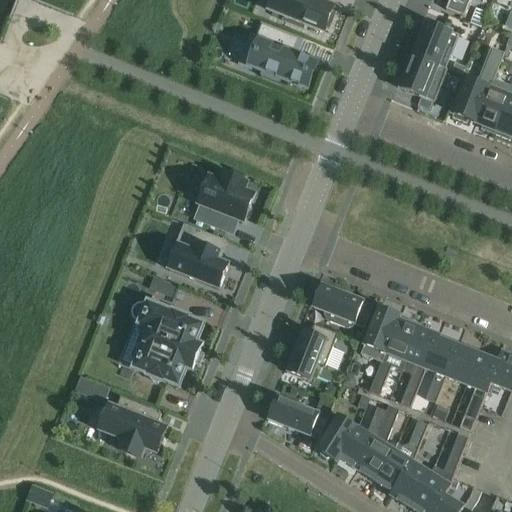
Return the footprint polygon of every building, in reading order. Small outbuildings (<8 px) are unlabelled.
[(276,0),(271,14),(272,14),(286,19),(284,23),(305,31),(306,27),(320,33),(325,35),(327,29),(330,30),(336,16),(333,14),(335,8),(334,8),(322,4),(323,0),(276,0)] [(447,0),(451,1),(447,12),(466,19),(473,0),(447,0)] [(423,35),(414,58),(447,71),(448,67),(454,53),(460,37),(432,26),(428,37),(423,35)] [(246,58),(243,66),(263,73),(261,79),(281,87),(283,82),(307,91),(310,83),(312,78),(317,65),(294,55),(299,42),(263,27),(257,41),(254,40),(249,52),(246,58)] [(508,47),(511,36),(502,32),(497,43),(508,47)] [(457,109),(452,121),(468,127),(470,128),(470,126),(471,125),(472,123),(474,123),(475,124),(477,125),(492,89),(494,82),(504,56),(492,51),(483,75),(481,82),(470,78),(469,81),(468,83),(459,107),(458,110),(457,109)] [(414,58),(405,80),(410,82),(405,93),(426,101),(436,105),(449,72),(447,71),(414,58)] [(456,66),(453,73),(464,78),(467,70),(456,66)] [(492,89),(477,125),(479,126),(481,126),(483,127),(482,129),(480,133),(496,139),(511,99),(511,89),(498,84),(496,83),(494,82),(492,89)] [(511,99),(496,139),(499,140),(507,143),(510,144),(511,145),(511,99)] [(202,207),(196,222),(227,234),(233,219),(245,224),(255,198),(245,194),(248,186),(225,178),(222,185),(211,181),(201,207),(202,207)] [(179,248),(170,272),(220,292),(230,267),(219,262),(221,256),(223,256),(228,243),(186,227),(178,248),(179,248)] [(155,279),(150,291),(161,296),(166,284),(155,279)] [(324,288),(315,311),(326,315),(325,317),(328,323),(349,331),(355,329),(356,326),(365,330),(374,308),(365,304),(324,288)] [(136,310),(134,314),(135,319),(137,323),(142,324),(140,327),(151,332),(147,340),(135,372),(149,378),(149,379),(151,380),(151,379),(154,383),(159,385),(163,384),(165,385),(166,384),(180,390),(187,372),(194,375),(200,361),(205,348),(198,345),(205,327),(190,321),(191,320),(174,314),(176,309),(154,300),(151,305),(151,306),(149,305),(148,308),(143,306),(140,307),(136,310)] [(380,310),(361,357),(384,366),(401,323),(402,319),(393,316),(392,313),(385,310),(382,311),(380,310)] [(384,366),(372,395),(381,399),(392,369),(403,374),(407,364),(420,331),(422,327),(409,322),(408,326),(401,323),(384,366)] [(306,334),(289,375),(312,384),(318,367),(326,370),(339,336),(315,327),(311,336),(306,334)] [(412,380),(402,407),(411,411),(427,372),(428,372),(440,341),(441,339),(420,331),(407,364),(403,374),(411,377),(412,380)] [(437,376),(427,402),(437,406),(447,380),(460,348),(440,341),(428,372),(437,376)] [(352,342),(351,345),(353,351),(356,352),(359,345),(352,342)] [(460,348),(447,380),(467,388),(468,387),(480,356),(460,348)] [(470,440),(454,482),(481,493),(489,495),(497,499),(511,504),(511,357),(503,354),(499,364),(491,386),(487,396),(482,410),(476,424),(472,435),(470,440)] [(476,392),(465,419),(476,424),(482,410),(487,396),(491,386),(499,364),(480,356),(468,387),(467,388),(476,392)] [(348,376),(344,386),(354,391),(357,384),(354,378),(348,376)] [(97,385),(91,400),(105,406),(111,391),(97,385)] [(112,408),(102,434),(108,437),(105,442),(111,444),(116,447),(117,446),(122,448),(120,452),(143,461),(143,460),(146,452),(156,456),(157,456),(161,448),(162,447),(161,446),(164,439),(165,440),(165,439),(165,438),(168,430),(167,429),(167,430),(157,426),(162,415),(122,399),(118,410),(112,408)] [(363,399),(359,410),(366,412),(370,401),(363,399)] [(279,401),(270,423),(321,443),(329,420),(336,405),(323,400),(317,415),(279,401)] [(438,408),(434,420),(446,424),(450,412),(438,408)] [(376,445),(358,472),(358,473),(376,484),(383,473),(393,457),(396,453),(397,449),(398,446),(397,448),(388,444),(400,413),(401,413),(390,409),(388,414),(388,415),(377,442),(376,445)] [(360,431),(341,461),(358,472),(376,445),(377,442),(388,415),(388,414),(378,411),(368,436),(360,431)] [(340,418),(318,452),(321,453),(321,456),(328,460),(331,460),(338,465),(341,461),(360,431),(340,418)] [(465,419),(461,430),(472,435),(476,424),(465,419)] [(383,473),(376,484),(394,495),(392,498),(393,499),(414,466),(414,465),(415,462),(419,452),(421,447),(427,434),(428,431),(429,428),(419,424),(416,431),(414,435),(410,446),(403,448),(398,446),(397,449),(396,453),(393,457),(383,473)] [(432,476),(411,510),(413,511),(435,511),(445,497),(451,488),(454,482),(470,440),(460,436),(446,472),(443,473),(435,470),(432,476)] [(414,466),(393,499),(411,510),(432,476),(414,465),(414,466)] [(454,482),(452,489),(457,491),(460,485),(454,482)] [(35,490),(30,503),(48,510),(53,497),(35,490)] [(435,511),(463,511),(465,509),(445,497),(435,511)]
